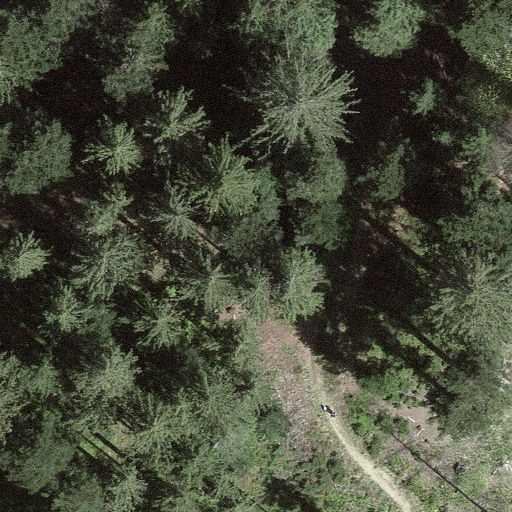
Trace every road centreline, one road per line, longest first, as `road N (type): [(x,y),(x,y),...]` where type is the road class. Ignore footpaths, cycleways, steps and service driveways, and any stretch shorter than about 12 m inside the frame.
road 1 (track): [(345,100),(321,398),(363,489),(397,511)]
road 2 (track): [(345,100),(248,6),(155,0)]
